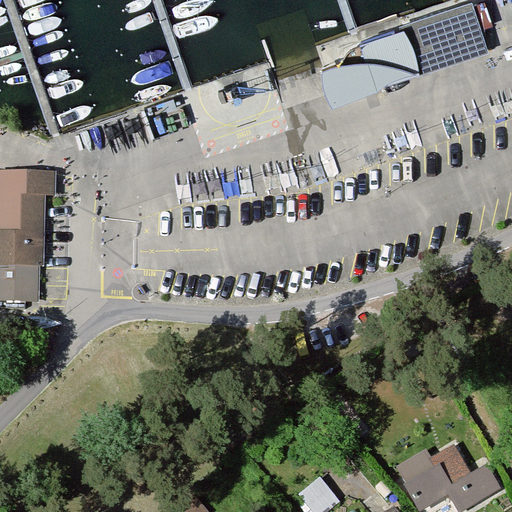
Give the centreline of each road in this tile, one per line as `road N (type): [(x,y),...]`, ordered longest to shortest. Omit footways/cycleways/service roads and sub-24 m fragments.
road 1 (residential): [(89,324),(127,313),(288,311),(365,294),(511,237)]
road 2 (residential): [(89,324),(0,417)]
